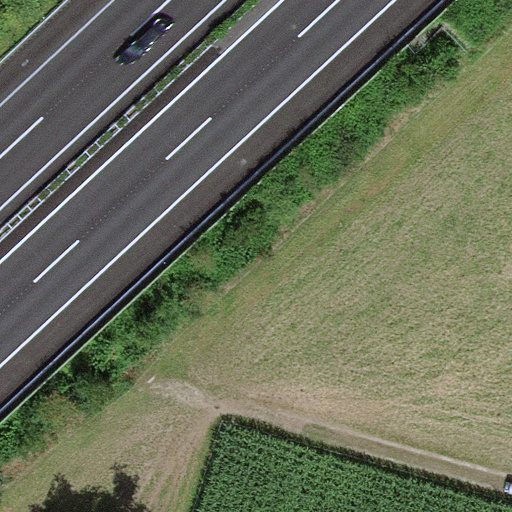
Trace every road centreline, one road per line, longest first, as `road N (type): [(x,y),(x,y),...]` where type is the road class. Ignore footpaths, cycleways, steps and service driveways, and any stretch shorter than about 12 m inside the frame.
road 1 (motorway): [(0,314),(339,0)]
road 2 (motorway): [(170,0),(0,158)]
